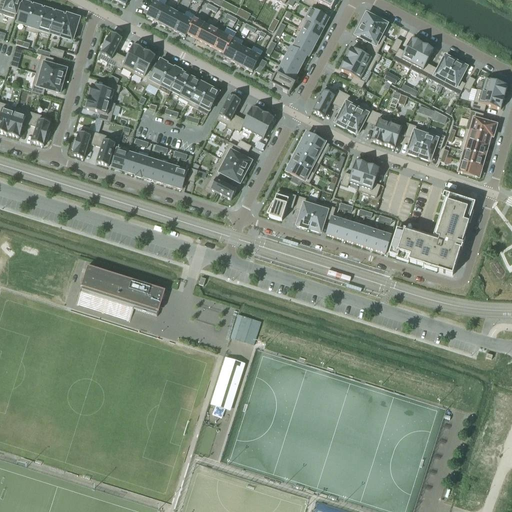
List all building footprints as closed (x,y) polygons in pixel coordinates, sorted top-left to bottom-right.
[(0,1),(0,15),(3,16),(15,20),(16,16),(19,5),(20,0),(7,0),(6,4),(0,1)] [(304,0),(303,4),(310,8),(314,10),(317,4),(331,11),(336,0),(304,0)] [(223,1),(220,7),(248,21),(251,14),(223,1)] [(154,2),(146,18),(156,23),(164,8),(154,2)] [(19,15),(16,24),(27,28),(33,8),(29,7),(30,6),(23,4),(23,3),(19,15)] [(27,28),(26,32),(37,36),(44,11),(40,10),(41,9),(34,7),(33,8),(27,28)] [(164,8),(156,23),(166,28),(174,13),(164,8)] [(44,11),(37,36),(38,36),(38,34),(48,37),(55,15),(51,14),(51,12),(45,10),(44,11)] [(304,21),(304,22),(323,31),(329,20),(310,10),(306,17),(304,21)] [(174,13),(166,28),(175,33),(183,18),(174,13)] [(55,15),(48,37),(49,37),(50,35),(60,38),(66,18),(62,17),(62,16),(56,14),(55,15)] [(366,15),(360,26),(383,38),(383,37),(389,27),(387,26),(366,15)] [(66,18),(60,38),(72,42),(79,20),(77,19),(69,16),(69,17),(67,16),(66,18)] [(183,18),(175,33),(185,38),(194,20),(192,22),(183,18)] [(194,20),(185,38),(186,36),(196,40),(204,25),(194,20)] [(302,20),(297,30),(301,32),(302,32),(318,40),(323,31),(304,22),(304,21),(302,20)] [(204,25),(196,40),(205,45),(213,30),(204,25)] [(360,26),(355,37),(368,44),(365,50),(367,51),(376,56),(377,55),(385,39),(383,37),(383,38),(360,26)] [(223,35),(215,50),(224,55),(231,43),(233,40),(236,34),(226,29),(223,35)] [(213,30),(205,45),(215,50),(223,35),(213,30)] [(301,32),(297,41),(313,49),(318,40),(302,32),(301,32)] [(100,55),(97,59),(109,65),(114,68),(121,57),(115,54),(122,41),(110,35),(108,39),(106,38),(101,48),(103,49),(100,55)] [(396,40),(390,51),(396,54),(402,43),(396,40)] [(398,50),(392,62),(409,70),(422,46),(422,45),(411,40),(404,53),(398,50)] [(290,48),(290,49),(308,59),(313,49),(297,41),(292,50),(290,48)] [(224,55),(222,58),(223,58),(232,63),(240,48),(231,43),(224,55)] [(121,57),(114,68),(121,72),(122,70),(132,75),(144,52),(133,46),(126,60),(121,57)] [(422,46),(409,70),(420,76),(418,78),(425,81),(426,79),(432,68),(426,65),(433,51),(422,46)] [(240,48),(232,63),(242,68),(250,53),(240,48)] [(290,49),(285,58),(302,67),(306,58),(308,59),(290,49)] [(351,49),(345,60),(366,71),(365,71),(370,74),(370,73),(375,63),(378,64),(381,58),(381,57),(377,55),(376,56),(367,51),(364,56),(351,49)] [(50,54),(50,56),(62,60),(64,53),(51,50),(50,54)] [(144,52),(132,75),(138,78),(143,80),(140,85),(146,88),(153,74),(148,71),(155,58),(144,52)] [(250,53),(242,68),(252,73),(260,58),(250,53)] [(39,64),(36,75),(63,83),(63,81),(66,73),(66,71),(52,67),(53,60),(49,59),(43,57),(41,57),(39,64)] [(432,68),(426,79),(442,88),(455,63),(444,57),(437,71),(432,68)] [(285,58),(280,67),(297,76),(302,67),(285,58)] [(345,60),(339,71),(353,78),(350,84),(361,90),(365,84),(360,81),(365,71),(366,71),(345,60)] [(153,74),(146,88),(147,88),(148,86),(158,91),(170,68),(166,66),(166,65),(160,62),(153,74)] [(455,63),(442,88),(459,97),(465,85),(459,82),(466,69),(455,63)] [(276,76),(275,76),(294,86),(292,84),(295,78),(297,76),(280,67),(276,76)] [(170,68),(158,91),(168,96),(181,73),(175,69),(174,71),(170,68)] [(387,72),(384,80),(396,85),(399,78),(387,72)] [(181,73),(168,96),(168,97),(171,92),(179,97),(178,99),(179,99),(190,79),(180,74),(181,73)] [(32,86),(30,93),(43,97),(45,91),(59,95),(60,93),(62,84),(63,83),(36,75),(32,86)] [(274,75),(268,85),(279,91),(287,95),(289,96),(294,86),(275,76),(276,76),(274,75)] [(469,78),(463,90),(469,93),(475,81),(469,78)] [(190,79),(179,99),(188,104),(187,106),(199,84),(190,79)] [(481,92),(481,93),(504,99),(507,87),(485,80),(481,92)] [(91,86),(88,98),(115,106),(113,105),(116,94),(118,95),(120,88),(108,84),(106,90),(91,86)] [(199,84),(187,106),(197,111),(209,89),(199,84)] [(401,91),(416,96),(418,91),(403,86),(401,91)] [(325,88),(312,113),(324,119),(331,105),(336,108),(343,95),(337,91),(336,93),(325,88)] [(209,89),(197,111),(207,117),(209,113),(219,94),(209,89)] [(477,91),(471,109),(484,113),(486,107),(500,111),(504,99),(481,93),(481,92),(477,91)] [(342,111),(335,124),(346,130),(359,105),(348,100),(350,98),(343,95),(336,108),(342,111)] [(218,117),(216,122),(227,127),(226,130),(232,133),(239,119),(234,116),(241,103),(229,97),(218,117)] [(88,98),(85,110),(99,115),(97,121),(110,124),(112,118),(115,106),(88,98)] [(0,104),(0,133),(7,136),(15,109),(4,105),(0,104)] [(359,105),(346,130),(357,136),(364,123),(369,126),(375,114),(359,105)] [(15,109),(7,136),(19,140),(23,125),(29,127),(33,115),(27,113),(15,109)] [(239,119),(232,133),(233,131),(239,134),(242,130),(252,135),(263,114),(252,109),(245,122),(239,119)] [(471,112),(465,130),(490,137),(490,138),(492,139),(493,138),(496,126),(481,122),(483,116),(471,112)] [(263,114),(252,135),(263,141),(274,120),(263,114)] [(375,114),(369,126),(376,128),(371,142),(382,146),(392,120),(380,116),(375,114)] [(33,115),(29,127),(35,129),(31,143),(43,147),(45,142),(47,143),(50,132),(48,132),(50,125),(52,120),(40,117),(33,115)] [(392,120),(382,146),(394,150),(399,136),(405,138),(409,126),(392,120)] [(409,126),(405,138),(411,140),(406,154),(418,159),(427,132),(409,126)] [(74,140),(71,151),(73,151),(71,156),(84,160),(88,146),(94,147),(98,135),(80,129),(78,134),(76,141),(74,140)] [(465,130),(462,141),(487,148),(489,140),(490,140),(490,138),(490,137),(465,130)] [(427,132),(418,159),(430,163),(435,148),(441,150),(445,138),(427,132)] [(302,142),(301,144),(324,156),(329,146),(325,144),(306,134),(302,142),(301,142),(302,142)] [(98,135),(94,147),(100,149),(96,164),(108,168),(110,162),(113,152),(117,141),(105,137),(98,135)] [(459,151),(459,152),(462,152),(484,158),(486,151),(487,151),(487,150),(487,148),(462,141),(459,151)] [(240,142),(236,148),(248,154),(251,148),(240,142)] [(226,151),(220,161),(245,174),(246,173),(250,165),(251,163),(238,156),(240,150),(229,144),(226,151)] [(300,147),(296,154),(319,166),(324,156),(301,144),(300,146),(299,146),(299,147),(300,147)] [(112,166),(111,169),(114,170),(113,170),(114,170),(122,172),(129,150),(118,146),(117,151),(112,166)] [(129,150),(122,172),(124,173),(124,174),(124,173),(131,175),(137,158),(128,155),(129,150)] [(459,162),(459,163),(461,163),(481,168),(483,161),(484,161),(484,160),(484,158),(462,152),(459,162)] [(291,164),(314,176),(319,166),(296,154),(295,156),(294,156),(295,156),(291,164)] [(137,158),(131,175),(133,176),(134,177),(134,176),(136,177),(136,178),(141,179),(147,161),(137,158)] [(147,161),(141,179),(141,180),(142,178),(143,179),(144,180),(144,179),(151,181),(156,164),(147,161)] [(215,172),(212,177),(223,183),(226,178),(239,185),(240,183),(240,184),(245,176),(244,175),(245,174),(220,161),(215,172)] [(344,174),(340,187),(347,189),(348,184),(359,188),(360,188),(367,166),(355,162),(350,176),(344,174)] [(461,163),(458,174),(478,180),(480,171),(481,172),(481,171),(481,168),(461,163)] [(156,164),(151,181),(153,182),(153,183),(154,182),(161,184),(166,167),(156,164)] [(290,166),(286,174),(304,183),(308,185),(314,176),(291,164),(290,165),(289,165),(289,166),(290,166)] [(359,188),(358,193),(376,199),(380,187),(374,185),(379,170),(367,166),(360,188),(359,188)] [(166,167),(161,184),(163,185),(163,186),(163,185),(170,187),(176,170),(166,167)] [(176,170),(170,187),(172,188),(172,189),(173,189),(173,188),(181,191),(187,173),(176,170)] [(191,170),(187,183),(193,185),(197,172),(191,170)] [(211,178),(206,189),(210,191),(231,202),(237,190),(235,190),(223,183),(212,177),(211,178)] [(272,203),(266,214),(269,216),(268,218),(269,218),(281,222),(286,208),(292,210),(296,197),(277,192),(274,203),(272,203)] [(390,251),(388,256),(396,259),(397,259),(399,254),(409,257),(408,263),(409,263),(423,267),(423,268),(424,268),(426,262),(438,266),(436,272),(437,272),(452,277),(454,269),(458,256),(460,251),(461,252),(461,251),(463,246),(462,245),(463,240),(464,239),(468,225),(470,218),(465,216),(466,211),(472,213),(475,204),(443,194),(442,200),(444,201),(447,201),(435,239),(438,240),(437,243),(402,232),(396,230),(395,233),(390,251)] [(299,198),(295,211),(301,213),(296,227),(308,231),(317,204),(305,200),(299,198)] [(317,204),(308,231),(320,235),(325,220),(330,222),(331,219),(332,219),(335,210),(334,209),(317,204)] [(330,222),(326,236),(336,239),(341,222),(332,219),(331,219),(330,222)] [(341,222),(336,239),(346,243),(351,225),(341,222)] [(351,225),(346,243),(355,246),(361,228),(351,225)] [(361,228),(355,246),(365,249),(371,231),(361,228)] [(371,231),(365,249),(375,252),(381,234),(371,231)] [(381,234),(375,252),(385,255),(391,237),(381,234)] [(133,310),(157,318),(165,292),(87,267),(79,293),(133,310)] [(236,315),(232,339),(241,340),(243,329),(240,329),(242,316),(236,315)] [(225,359),(211,404),(229,410),(243,365),(225,359)]
